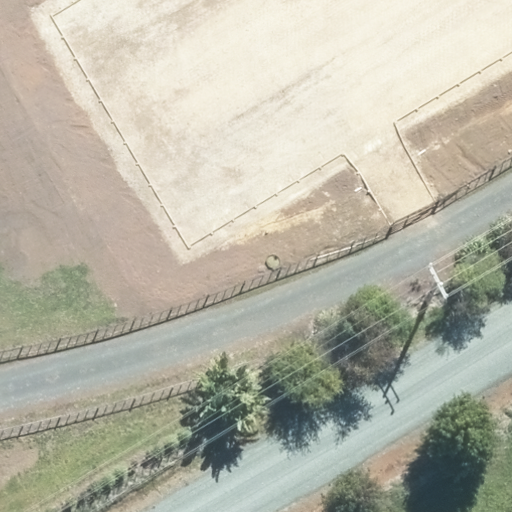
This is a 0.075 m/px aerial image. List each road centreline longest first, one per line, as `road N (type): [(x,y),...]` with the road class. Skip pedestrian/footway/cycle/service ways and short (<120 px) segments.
road 1 (unknown): [(511,156),(421,210),(250,283),(0,352)]
road 2 (unclassified): [(194,511),(511,324)]
